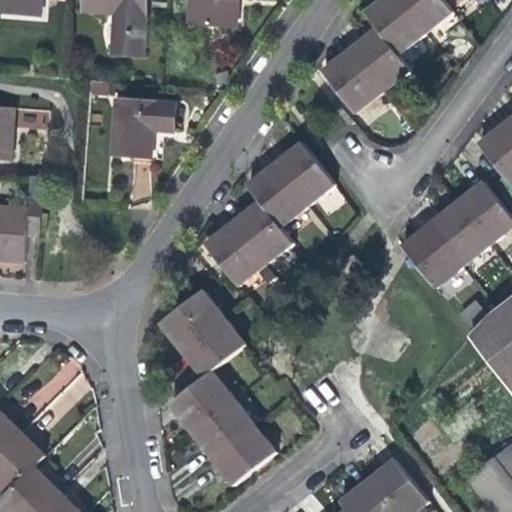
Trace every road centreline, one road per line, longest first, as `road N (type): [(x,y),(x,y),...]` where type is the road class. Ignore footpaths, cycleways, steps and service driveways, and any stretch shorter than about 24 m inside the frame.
road 1 (residential): [(323,0),(140,273),(102,305)]
road 2 (track): [(128,287),(100,263),(65,211),(62,112),(50,94)]
road 3 (residential): [(142,511),(102,305)]
road 4 (residential): [(511,38),(423,155),(379,183)]
road 5 (residential): [(238,511),(335,440),(337,420),(319,393)]
